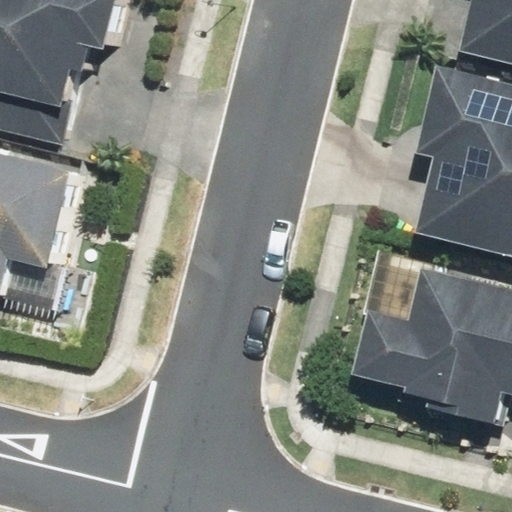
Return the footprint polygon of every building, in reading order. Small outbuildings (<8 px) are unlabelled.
[(0,0),(0,131),(72,149),(90,77),(100,79),(107,52),(122,56),(135,0),(0,0)] [(511,0),(491,0),(477,58),(511,66),(511,0)] [(414,235),(511,257),(511,84),(437,67),(416,153),(432,157),(414,235)] [(0,302),(19,307),(28,267),(68,276),(91,177),(0,156),(0,302)] [(511,291),(439,273),(426,326),(386,316),(370,381),(423,394),(421,399),(447,405),(445,414),(511,431),(511,291)]
